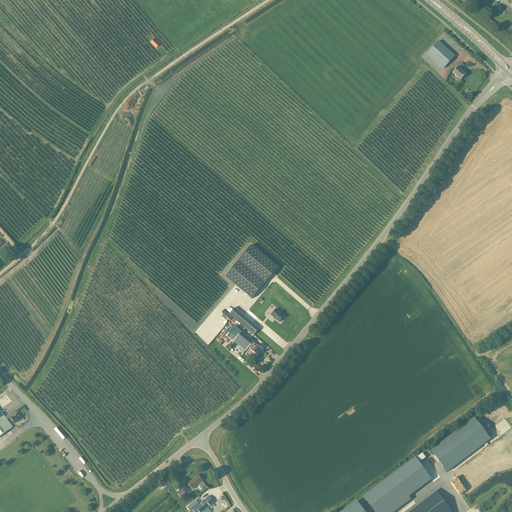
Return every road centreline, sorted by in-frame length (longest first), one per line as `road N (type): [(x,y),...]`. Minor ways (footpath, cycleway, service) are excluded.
road 1 (unclassified): [(198,439),(262,383),(383,237),(476,104),(510,71)]
road 2 (track): [(0,273),(53,223),(129,95),(269,0)]
